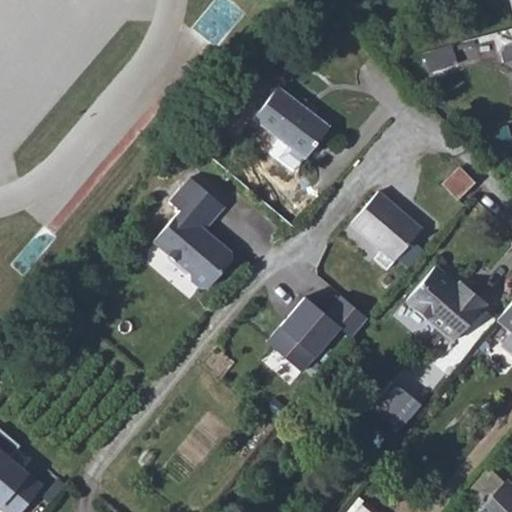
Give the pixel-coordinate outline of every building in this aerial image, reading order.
[(333,141),(283,99),(257,129),(307,171),(333,141)] [(473,180),(458,166),(440,184),(455,198),(473,180)] [(223,202),(189,173),(168,197),(178,206),(152,238),(189,269),(189,276),(199,285),(206,284),(230,255),(230,248),(203,226),(223,202)] [(353,223),(397,260),(423,230),(378,193),(353,223)] [(405,299),(454,338),(486,299),(464,282),(459,288),(433,266),(405,299)] [(368,319),(335,293),(325,310),(301,295),(265,342),(308,378),(340,334),(350,343),(368,319)] [(511,300),(496,320),(510,332),(500,343),(511,353),(511,300)] [(20,445),(0,426),(0,509),(3,511),(25,511),(46,486),(12,458),(20,445)] [(511,511),(511,489),(503,482),(477,511),(511,511)]
